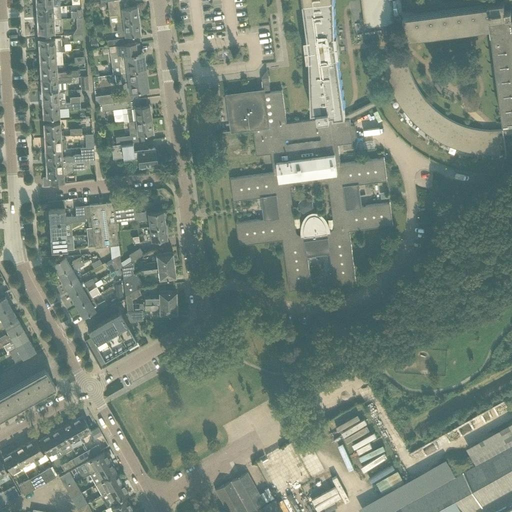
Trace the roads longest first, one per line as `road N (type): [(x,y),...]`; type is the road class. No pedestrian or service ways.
road 1 (residential): [(87,388),(187,328),(196,313),(180,181)]
road 2 (residential): [(180,181),(158,0)]
road 3 (residential): [(12,196),(180,181)]
road 4 (residential): [(12,196),(3,33)]
road 5 (residential): [(87,388),(14,252)]
road 6 (residential): [(152,497),(87,388)]
